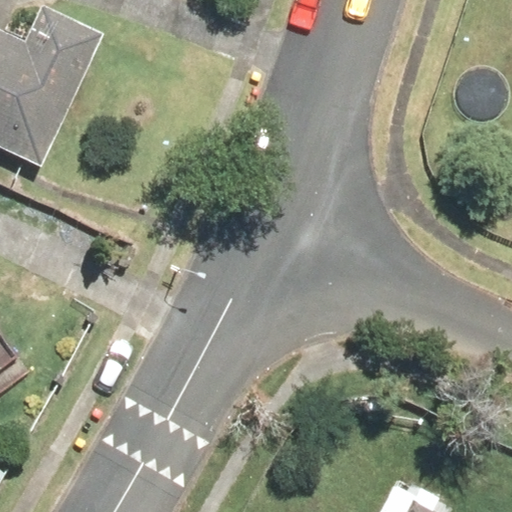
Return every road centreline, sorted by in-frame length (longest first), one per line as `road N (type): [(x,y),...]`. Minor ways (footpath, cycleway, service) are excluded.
road 1 (residential): [(272,231),(170,422),(110,511)]
road 2 (residential): [(511,339),(272,231)]
road 3 (residential): [(348,0),(272,231)]
